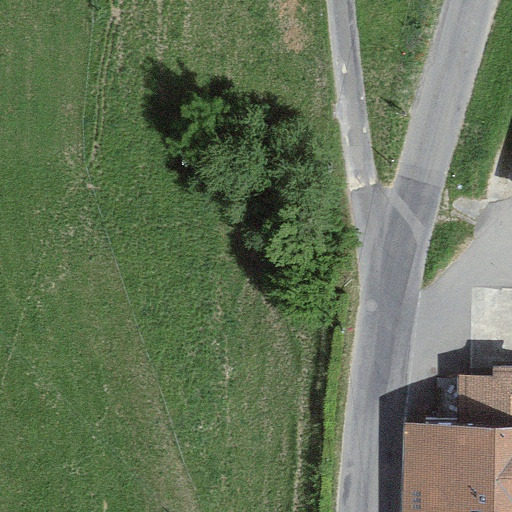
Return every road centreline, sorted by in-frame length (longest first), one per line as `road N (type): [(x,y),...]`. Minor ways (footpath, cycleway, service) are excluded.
road 1 (tertiary): [(365,511),(389,287),(470,0)]
road 2 (track): [(389,287),(345,0)]
